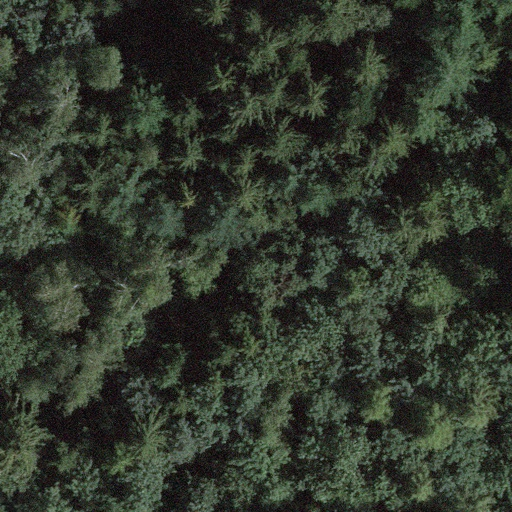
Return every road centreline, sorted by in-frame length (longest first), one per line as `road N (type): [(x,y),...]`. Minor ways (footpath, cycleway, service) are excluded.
road 1 (track): [(0,484),(431,102),(511,10)]
road 2 (track): [(278,238),(0,241)]
